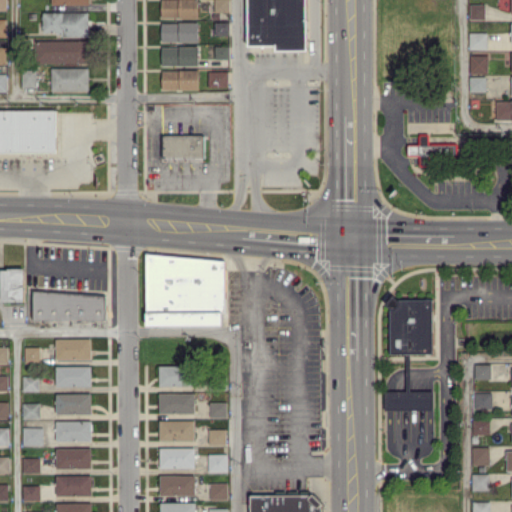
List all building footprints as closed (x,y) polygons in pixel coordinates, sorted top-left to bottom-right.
[(160,0),(161,17),(198,16),(198,0),(160,0)] [(214,0),(214,11),(229,11),(228,0),(214,0)] [(307,0),(245,0),(246,40),(276,40),(276,46),(307,46),(307,0)] [(485,3),(470,3),(470,18),(485,18),(485,3)] [(88,11),(43,12),(43,32),(62,31),(62,36),(89,35),(88,11)] [(198,41),(199,22),(161,21),(161,40),(198,41)] [(469,48),(487,48),(487,32),(469,32),(469,48)] [(88,39),(36,40),(37,62),(89,61),(88,39)] [(162,65),(199,64),(199,45),(161,46),(162,65)] [(229,45),(215,45),(214,58),(228,58),(229,45)] [(487,73),(488,54),(470,54),(469,72),(487,73)] [(51,67),(51,90),(89,90),(88,67),(51,67)] [(22,86),(36,86),(36,69),(22,68),(22,86)] [(161,88),(199,88),(199,69),(161,69),(161,88)] [(208,87),(228,86),(228,70),(208,70),(208,87)] [(486,90),(486,76),(470,75),(469,90),(486,90)] [(511,98),(496,99),(496,119),(511,118),(511,98)] [(56,109),(0,109),(0,151),(57,151),(56,109)] [(429,143),(429,133),(418,133),(419,143),(407,143),(408,156),(419,156),(419,162),(457,161),(457,142),(429,143)] [(163,157),(204,156),(204,134),(163,135),(163,157)] [(226,257),(147,255),(145,322),(224,325),(226,257)] [(0,268),(1,301),(24,300),(24,268),(0,268)] [(105,320),(106,292),(33,291),(33,319),(105,320)] [(390,353),(434,352),(433,298),(389,299),(390,353)] [(55,338),(56,358),(91,358),(90,337),(55,338)] [(7,345),(0,345),(0,362),(8,362),(7,345)] [(24,346),(25,363),(40,362),(39,346),(24,346)] [(490,363),(474,363),(475,378),(490,378),(490,363)] [(91,365),(56,365),(56,385),(91,385),(91,365)] [(159,385),(191,385),(191,365),(159,365),(159,385)] [(39,390),(39,375),(23,375),(23,390),(39,390)] [(433,391),(384,390),(384,409),(433,409),(433,391)] [(159,411),(194,412),(195,392),(159,391),(159,411)] [(492,392),(474,391),(474,408),(491,408),(492,392)] [(91,392),(56,392),(56,412),(91,413),(91,392)] [(8,400),(0,400),(0,416),(8,417),(8,400)] [(227,416),(226,400),(209,401),(210,416),(227,416)] [(40,417),(39,402),(22,402),(23,418),(40,417)] [(489,433),(489,418),(471,418),(472,434),(489,433)] [(194,439),(194,419),(159,419),(159,439),(194,439)] [(91,420),(56,420),(56,440),(92,440),(91,420)] [(43,426),(22,426),(22,444),(43,444),(43,426)] [(226,428),(208,428),(208,443),(226,443),(226,428)] [(194,446),(159,447),(160,467),(194,467),(194,446)] [(488,446),(471,446),(472,464),(489,464),(488,446)] [(91,467),(91,447),(56,447),(56,467),(91,467)] [(227,470),(227,452),(207,453),(208,471),(227,470)] [(0,471),(9,472),(9,455),(0,455),(0,471)] [(40,471),(39,456),(22,456),(22,471),(40,471)] [(472,490),(489,489),(488,472),(471,473),(472,490)] [(195,494),(194,473),(160,474),(160,494),(195,494)] [(56,495),(92,494),(91,474),(55,475),(56,495)] [(0,499),(8,499),(8,482),(0,482),(0,499)] [(227,482),(209,482),(209,498),(227,498),(227,482)] [(40,499),(39,484),(22,484),(22,499),(40,499)] [(252,511),(252,491),(310,491),(321,501),(320,511),(252,511)] [(91,511),(92,501),(56,502),(56,511),(91,511)] [(160,502),(159,511),(195,511),(195,501),(160,502)] [(472,501),(472,511),(489,511),(490,501),(472,501)]
